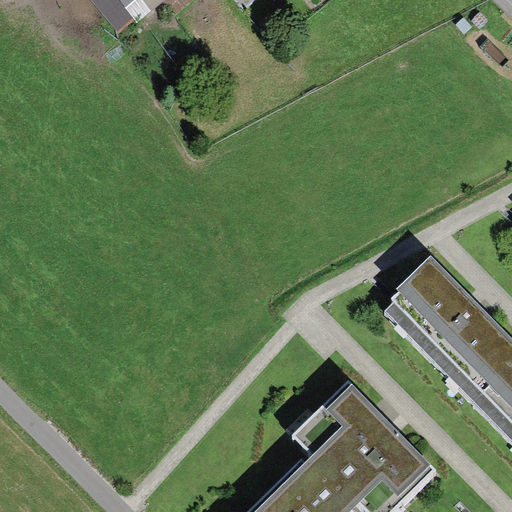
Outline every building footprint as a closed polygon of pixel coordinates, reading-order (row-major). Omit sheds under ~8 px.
[(138,21),(120,0),(92,0),(123,37),(138,21)] [(120,0),(138,21),(140,23),(166,0),(120,0)] [(384,318),(479,415),(511,380),(511,365),(426,277),(384,318)] [(511,380),(479,415),(511,448),(511,380)] [(306,471),(263,511),(405,511),(432,487),(348,400),(290,455),(306,471)]
